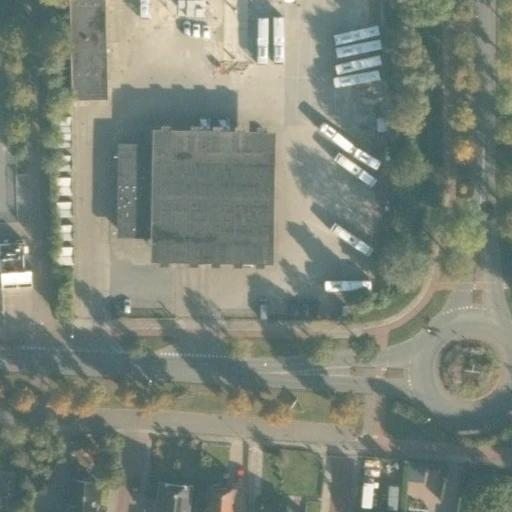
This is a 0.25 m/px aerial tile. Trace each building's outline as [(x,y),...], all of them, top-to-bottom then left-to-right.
[(253,0),(254,45),(308,46),(308,0),(253,0)] [(159,128),(150,128),(149,260),(158,260),(157,265),(166,265),(166,261),(187,261),(187,265),(196,265),(196,261),(209,261),(209,265),(218,265),(218,261),(231,262),(231,265),(240,266),(240,262),(253,262),(253,266),(263,266),(263,262),(272,262),(273,130),(265,130),(265,126),(255,126),(255,129),(243,129),(243,125),(233,125),(233,129),(221,129),(221,125),(211,125),(211,129),(199,128),(199,124),(189,124),(189,128),(170,128),(170,124),(159,124),(159,128)] [(156,221),(163,221),(165,144),(149,144),(118,143),(116,228),(124,229),(124,236),(148,237),(155,237),(156,221)] [(25,271),(23,243),(0,244),(0,270),(0,273),(25,271)] [(423,482),(425,466),(409,464),(407,480),(423,482)] [(465,477),(464,490),(479,491),(481,479),(465,477)] [(95,511),(97,480),(68,478),(66,511),(95,511)] [(154,511),(186,511),(190,486),(158,483),(154,511)] [(232,511),(234,490),(206,488),(204,511),(232,511)]
